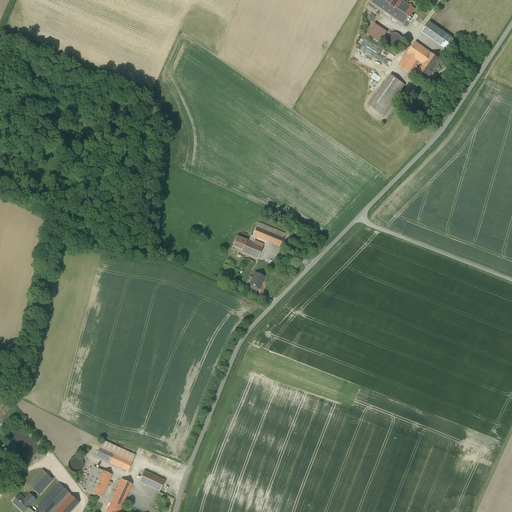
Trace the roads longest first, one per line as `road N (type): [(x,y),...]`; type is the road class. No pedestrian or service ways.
road 1 (unclassified): [(176,511),(242,337),(357,216)]
road 2 (unclassified): [(357,216),(450,117),(511,22)]
road 3 (unclassified): [(511,277),(357,216)]
